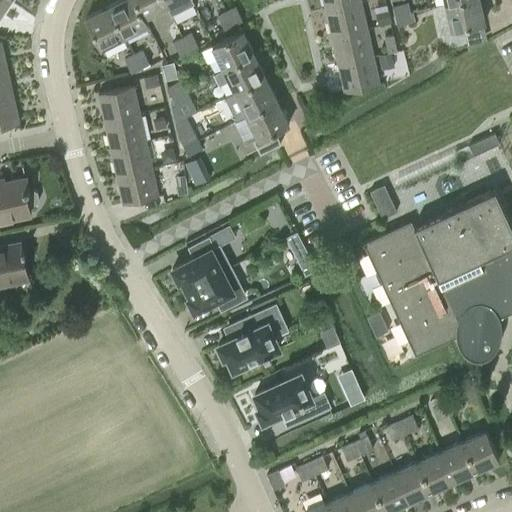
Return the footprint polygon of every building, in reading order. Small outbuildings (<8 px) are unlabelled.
[(0,0),(0,12),(8,0),(0,0)] [(144,17),(143,18),(134,0),(118,0),(108,5),(124,36),(147,24),(144,17)] [(144,17),(167,5),(163,0),(134,0),(143,18),(144,17)] [(194,2),(192,0),(163,0),(167,5),(171,14),(194,2)] [(331,36),(367,28),(360,0),(358,0),(325,8),(331,36)] [(484,20),(479,0),(456,0),(445,2),(451,28),(484,20)] [(395,14),(410,10),(408,1),(393,4),(395,14)] [(102,47),(124,36),(108,5),(86,16),(102,47)] [(233,24),(242,20),(235,6),(226,10),(233,24)] [(223,29),(233,24),(226,10),(216,15),(223,29)] [(390,22),(388,10),(376,13),(379,25),(390,22)] [(412,22),(410,10),(395,14),(397,25),(412,22)] [(338,63),(373,55),(367,28),(331,36),(338,63)] [(243,30),(201,51),(207,63),(218,57),(223,68),(254,53),(243,30)] [(191,32),(182,37),(189,50),(198,46),(191,32)] [(384,36),(388,52),(389,52),(396,50),(392,34),(384,36)] [(189,50),(182,37),(173,42),(179,55),(189,50)] [(133,54),(140,68),(149,63),(142,49),(133,54)] [(388,52),(378,54),(380,63),(391,61),(389,52),(388,52)] [(229,80),(235,91),(266,76),(254,53),(223,68),(214,74),(220,84),(229,80)] [(124,59),(130,71),(131,73),(140,68),(133,54),(124,59)] [(344,91),(379,83),(373,55),(338,63),(344,91)] [(4,67),(0,67),(0,96),(11,94),(7,79),(9,79),(6,66),(4,67)] [(159,85),(156,73),(144,76),(147,88),(159,85)] [(266,76),(235,91),(235,92),(224,97),(236,121),(247,115),(247,114),(278,99),(266,76)] [(167,86),(172,95),(185,88),(180,79),(167,86)] [(106,119),(139,111),(133,84),(98,92),(98,93),(100,92),(103,104),(101,105),(104,119),(106,119)] [(185,88),(172,95),(177,104),(190,97),(185,88)] [(0,126),(19,122),(19,121),(17,121),(14,108),(16,108),(12,93),(11,94),(0,96),(0,126)] [(247,114),(247,115),(258,137),(253,140),(259,152),(280,142),(274,130),(290,122),(278,99),(247,114)] [(109,132),(107,132),(110,147),(112,146),(145,139),(139,111),(106,119),(109,132)] [(167,126),(164,116),(155,118),(158,128),(167,126)] [(184,146),(198,139),(186,116),(175,122),(179,137),(184,146)] [(469,145),(473,155),(499,143),(494,133),(469,145)] [(115,160),(113,160),(116,175),(118,174),(152,167),(145,139),(112,146),(115,160)] [(198,139),(184,146),(188,155),(202,148),(198,139)] [(164,162),(176,159),(173,147),(161,150),(164,162)] [(121,188),(119,189),(122,203),(158,195),(152,167),(118,174),(121,188)] [(0,218),(29,212),(28,205),(37,204),(39,200),(37,192),(33,189),(29,190),(26,177),(3,181),(3,185),(0,185),(0,218)] [(178,194),(187,193),(186,184),(176,185),(178,194)] [(384,184),(370,190),(383,217),(396,211),(384,184)] [(499,315),(511,309),(511,296),(506,284),(511,280),(511,223),(495,187),(414,224),(411,218),(363,240),(415,353),(455,334),(456,335),(457,339),(459,343),(461,347),(464,350),(468,352),(472,354),(476,355),(480,356),(484,355),(489,354),(492,352),(496,350),(499,347),(502,343),(503,339),(504,335),(505,331),(504,327),(503,322),(501,319),(499,315)] [(193,257),(172,268),(178,280),(181,279),(184,284),(229,261),(220,243),(233,236),(228,225),(209,235),(188,246),(193,257)] [(316,268),(297,231),(286,237),(305,274),(316,268)] [(0,283),(27,278),(26,271),(20,241),(0,245),(0,283)] [(229,261),(184,284),(190,297),(188,298),(194,311),(215,300),(221,310),(242,299),(237,289),(242,286),(229,261)] [(289,330),(284,319),(276,302),(230,323),(236,335),(219,343),(224,355),(228,353),(234,367),(265,353),(266,356),(271,353),(270,351),(279,347),(275,336),(289,330)] [(387,328),(379,310),(367,315),(375,334),(387,328)] [(340,342),(332,325),(320,330),(327,348),(340,342)] [(288,424),(331,404),(325,390),(312,396),(301,371),(255,392),(261,406),(258,407),(263,419),(282,411),(288,424)] [(444,399),(450,413),(463,407),(457,393),(444,399)] [(436,419),(450,413),(444,399),(430,406),(436,419)] [(399,420),(405,433),(418,427),(412,414),(399,420)] [(392,439),(405,433),(399,420),(386,426),(392,439)] [(478,471),(500,461),(487,432),(465,441),(478,471)] [(354,440),(360,454),(373,448),(367,434),(354,440)] [(347,460),(360,454),(354,440),(341,446),(347,460)] [(456,481),(478,471),(465,441),(443,452),(456,481)] [(430,492),(456,481),(443,452),(417,463),(430,492)] [(309,461),(315,474),(328,468),(322,455),(309,461)] [(315,474),(309,461),(296,467),(302,480),(315,474)] [(409,502),(430,492),(417,463),(395,473),(409,502)] [(284,485),(277,471),(277,470),(267,475),(273,490),(284,485)] [(385,511),(386,511),(409,502),(395,473),(372,483),(385,511)] [(360,511),(385,511),(372,483),(352,493),(360,511)] [(332,511),(360,511),(352,493),(328,503),(332,511)] [(332,511),(328,503),(308,511),(332,511)]
